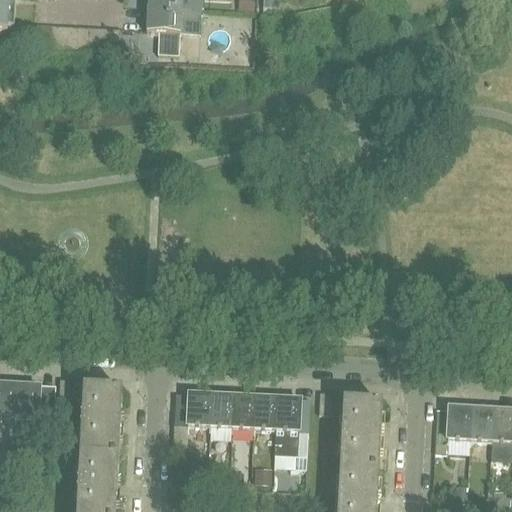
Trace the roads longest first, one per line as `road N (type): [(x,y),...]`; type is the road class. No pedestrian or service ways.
road 1 (residential): [(424,378),(160,365)]
road 2 (residential): [(160,365),(0,358)]
road 3 (residential): [(153,511),(160,365)]
road 4 (residential): [(416,511),(424,378)]
